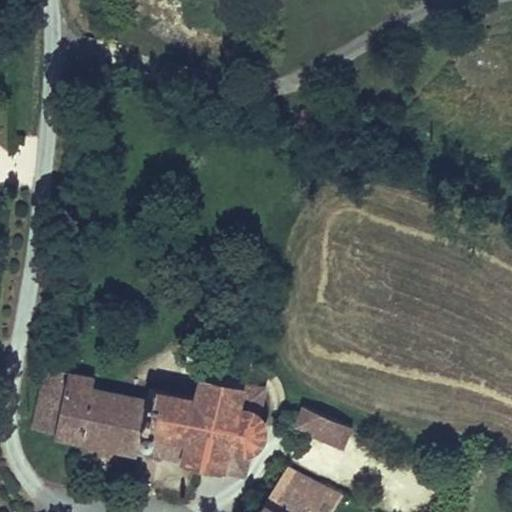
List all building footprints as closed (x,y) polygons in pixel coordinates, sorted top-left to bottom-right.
[(98,371),(45,360),(31,426),(57,431),(56,436),(141,453),(142,451),(153,394),(95,382),(98,371)] [(198,392),(155,382),(153,394),(142,451),(248,472),(253,449),(262,446),(269,439),(272,430),(272,420),(266,411),(268,383),(202,370),(198,392)] [(356,423),(303,402),(294,425),(346,446),(356,423)] [(342,493),(289,462),(276,485),(289,494),(296,483),(334,506),(342,493)] [(289,494),(276,485),(259,511),(330,511),(334,506),(296,483),(289,494)]
